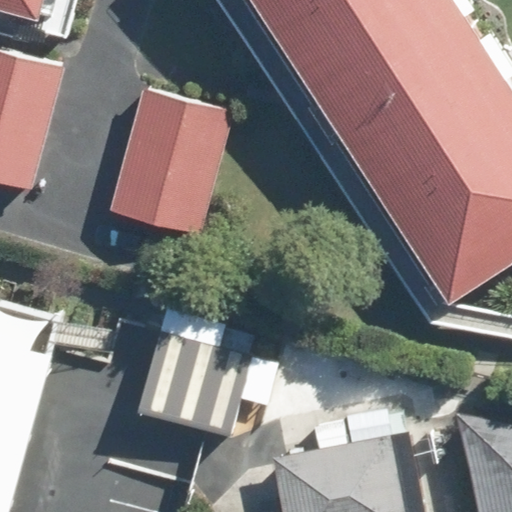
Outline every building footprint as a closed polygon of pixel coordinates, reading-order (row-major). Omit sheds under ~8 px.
[(255,0),(328,110),(468,18),(457,1),(458,0),(255,0)] [(511,81),(501,64),(509,58),(484,19),(474,27),(468,18),(328,110),(444,287),(511,242),(511,81)] [(0,48),(0,174),(27,181),(58,64),(0,48)] [(139,90),(109,201),(199,224),(228,114),(139,90)] [(150,333),(132,410),(229,433),(248,356),(150,333)] [(0,334),(0,511),(13,511),(64,353),(0,334)] [(511,511),(511,424),(453,408),(474,511),(424,511),(411,444),(391,447),(388,429),(344,437),(341,419),(313,425),(315,440),(271,449),(282,511),(511,511)]
